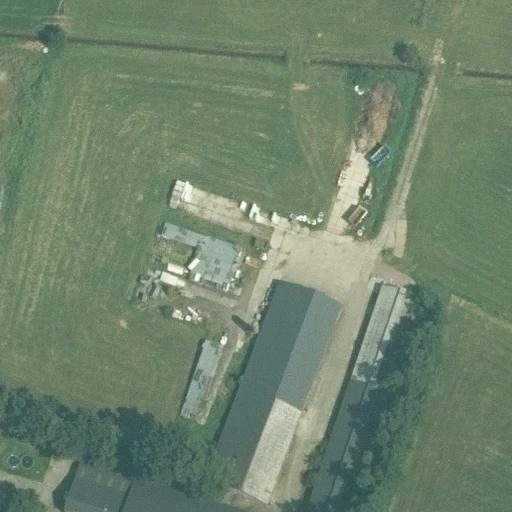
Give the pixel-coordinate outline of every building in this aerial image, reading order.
[(173,251),(177,229),(158,226),(154,248),(173,251)] [(137,288),(152,292),(155,278),(141,275),(137,288)] [(162,283),(160,296),(184,300),(186,287),(162,283)] [(280,287),(204,485),(266,508),(341,311),(280,287)] [(382,292),(308,511),(354,511),(424,306),(382,292)] [(82,463),(65,511),(235,511),(137,480),(144,460),(135,457),(128,478),(82,463)]
